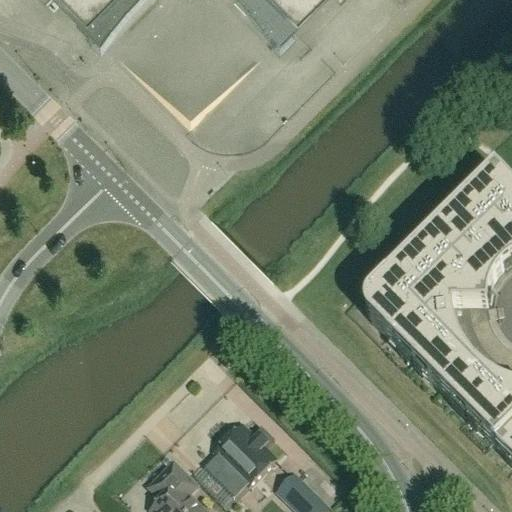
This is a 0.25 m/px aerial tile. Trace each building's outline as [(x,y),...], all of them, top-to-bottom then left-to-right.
[(56,0),(99,43),(108,30),(112,25),(124,11),(128,7),(133,0),(244,0),(250,7),(254,11),(266,26),(279,43),(322,0),(56,0)] [(492,330),(491,325),(489,313),(489,309),(490,304),(491,300),(492,296),(494,292),(496,288),(498,284),(501,280),(504,277),(507,274),(511,271),(511,270),(511,190),(497,175),(484,188),(489,193),(475,207),(470,203),(472,202),(471,201),(468,204),(468,205),(470,204),(474,208),(459,223),(454,218),(430,242),(435,247),(420,262),(416,257),(417,256),(416,255),(413,258),(414,259),(415,258),(419,262),(405,277),(400,272),(374,298),(379,303),(379,322),(374,327),(400,354),(405,348),(419,363),(415,367),(414,366),(413,367),(416,370),(417,369),(416,368),(420,364),(435,378),(430,384),(454,408),(459,403),(474,417),(469,422),(468,420),(467,421),(471,424),(470,422),(474,418),(489,433),(484,438),(508,462),(511,460),(511,458),(511,355),(508,352),(504,349),(501,346),(498,342),(496,338),(494,334),(492,330)] [(249,491),(277,463),(264,450),(267,447),(259,439),(256,442),(243,429),(214,457),(217,460),(206,472),(235,501),(246,489),(249,491)] [(175,468),(166,477),(149,494),(160,506),(153,511),(201,511),(189,499),(198,491),(175,468)] [(326,511),(294,480),(283,491),(303,511),(326,511)]
